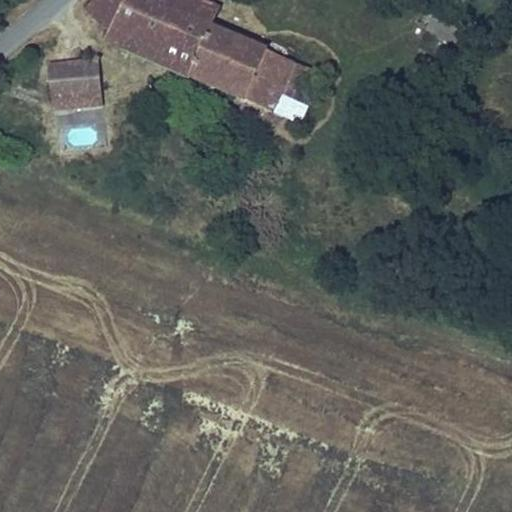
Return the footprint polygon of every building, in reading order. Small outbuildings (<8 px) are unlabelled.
[(126,0),(94,0),(84,11),(106,41),(126,0)] [(126,0),(106,41),(273,111),(292,64),(211,30),(159,7),(161,0),(126,0)] [(219,12),(191,0),(161,0),(159,7),(211,30),(219,12)] [(101,95),(98,64),(67,65),(67,68),(58,68),(59,88),(63,91),(66,92),(71,92),(71,96),(101,95)] [(319,75),(292,64),(273,111),(299,122),(319,75)]
